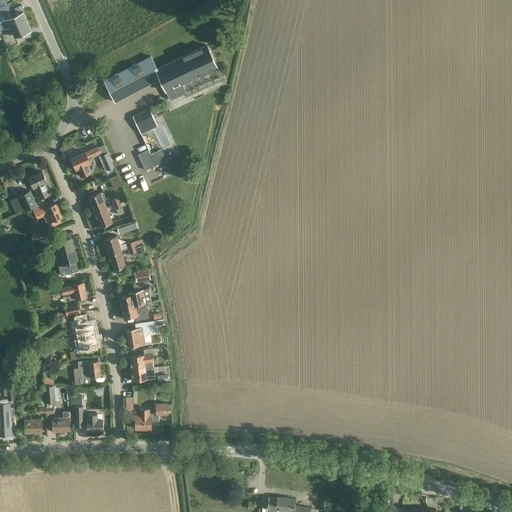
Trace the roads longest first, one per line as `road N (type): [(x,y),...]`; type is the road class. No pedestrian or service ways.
road 1 (unclassified): [(511,504),(433,481),(287,456),(119,448)]
road 2 (unclassified): [(119,448),(98,280),(48,148)]
road 3 (unclassified): [(48,148),(72,97),(31,0)]
